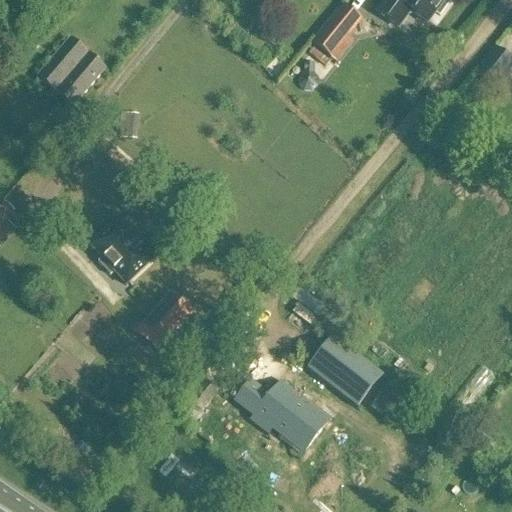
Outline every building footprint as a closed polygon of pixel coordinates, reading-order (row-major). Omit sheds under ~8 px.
[(444,4),(447,0),(389,0),(378,16),(399,31),(408,18),(414,17),(428,27),(435,16),(440,20),(449,7),(444,4)] [(343,8),(313,45),(330,58),(360,21),(343,8)] [(71,111),(73,113),(106,74),(69,42),(36,81),(46,90),(71,111)] [(511,68),(511,62),(494,49),(476,72),(479,75),(476,79),(489,89),(493,85),(497,88),(511,68)] [(298,79),(298,87),(303,93),(311,93),(317,88),(317,81),(312,75),(313,65),(305,65),(304,74),(298,79)] [(5,209),(0,214),(0,252),(15,235),(4,226),(13,215),(5,209)] [(117,226),(90,251),(103,264),(98,268),(111,281),(115,278),(125,288),(152,263),(142,252),(144,251),(131,237),(129,239),(117,226)] [(159,355),(196,313),(173,293),(136,334),(159,355)] [(299,293),(292,302),(299,308),(293,316),(311,331),(318,322),(322,325),(329,316),(299,293)] [(382,380),(334,343),(309,376),(357,413),(382,380)] [(449,407),(463,419),(497,378),(483,366),(449,407)] [(180,390),(204,410),(218,393),(194,373),(180,390)] [(324,419),(282,387),(271,402),(249,385),(233,406),(255,423),(252,426),(294,458),(324,419)] [(404,402),(388,389),(371,411),(387,424),(404,402)]
